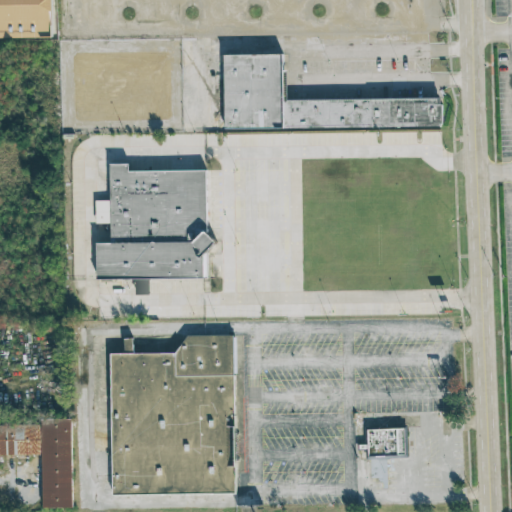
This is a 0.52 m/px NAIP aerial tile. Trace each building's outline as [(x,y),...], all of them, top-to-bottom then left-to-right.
[(0,0),(0,37),(51,37),(51,0),(0,0)] [(222,54),(282,54),(283,105),(445,104),(446,134),(222,133),(222,54)] [(133,171),(207,169),(211,278),(97,279),(97,240),(111,240),(109,161),(133,160),(133,171)] [(149,279),(135,280),(136,295),(150,294),(149,279)] [(107,355),(173,352),(191,333),(233,333),(233,497),(109,496),(107,355)] [(71,418),(41,419),(42,507),(72,507),(71,418)] [(0,454),(40,454),(39,424),(0,424),(0,454)] [(367,429),(368,459),(370,459),(371,478),(380,478),(380,487),(386,487),(386,458),(406,458),(405,428),(367,429)]
